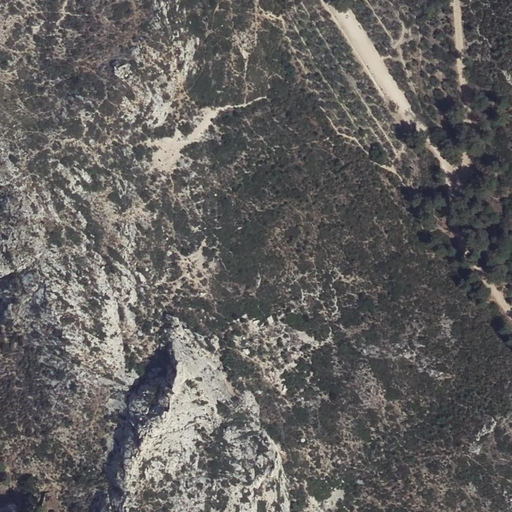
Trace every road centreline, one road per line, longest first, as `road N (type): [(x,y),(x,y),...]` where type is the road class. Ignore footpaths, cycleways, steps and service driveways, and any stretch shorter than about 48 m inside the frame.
road 1 (track): [(511,314),(455,225),(446,162),(336,0)]
road 2 (track): [(457,0),(467,102),(461,177),(453,185)]
